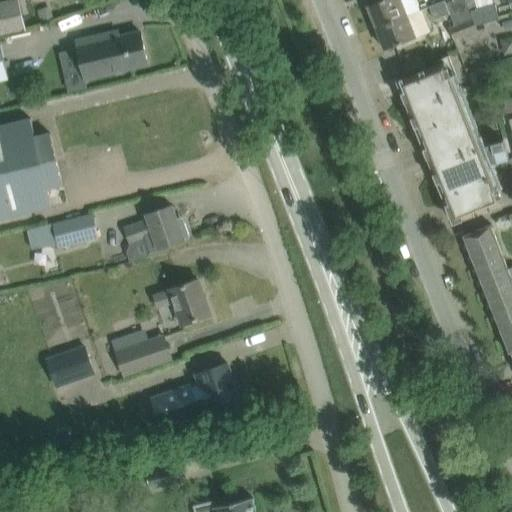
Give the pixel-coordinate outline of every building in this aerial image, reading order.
[(379,0),(367,5),(376,28),(406,15),(400,0),(379,0)] [(465,0),(452,0),(453,1),(445,4),(450,16),(445,18),(448,24),(453,22),(454,26),(449,28),(454,40),(477,31),(476,26),(465,0)] [(465,0),(476,26),(498,20),(494,5),(479,9),(474,0),(465,0)] [(18,1),(0,5),(0,35),(25,30),(18,1)] [(49,9),(38,13),(41,24),(52,20),(49,9)] [(406,15),(376,28),(385,50),(403,43),(415,38),(406,15)] [(75,41),(85,79),(148,63),(140,31),(110,39),(109,33),(75,41)] [(402,93),(408,108),(461,87),(449,55),(429,63),(431,68),(397,81),(402,93)] [(416,128),(419,135),(472,114),(461,87),(408,108),(415,128),(416,128)] [(505,101),(499,103),(502,114),(511,110),(509,100),(505,101)] [(472,114),(419,135),(453,223),(503,203),(498,190),(502,188),(492,164),(509,160),(504,140),(484,145),(472,114)] [(29,118),(0,125),(0,172),(55,159),(49,133),(34,137),(29,118)] [(122,151),(107,155),(111,172),(110,172),(108,173),(111,185),(127,182),(128,186),(167,177),(163,161),(166,160),(163,149),(160,150),(159,146),(123,155),(122,151)] [(46,187),(61,184),(55,159),(0,172),(0,218),(51,206),(46,187)] [(171,205),(152,212),(145,215),(147,220),(124,228),(130,244),(141,240),(145,252),(146,252),(147,255),(168,248),(167,245),(189,237),(184,222),(178,224),(171,205)] [(53,224),(58,248),(98,238),(92,215),(53,224)] [(511,354),(511,267),(508,269),(498,243),(490,224),(463,235),(509,353),(511,352),(511,354)] [(197,279),(178,286),(169,289),(169,290),(152,296),(156,307),(173,301),(181,325),(209,315),(197,279)] [(147,341),(116,352),(124,375),(155,364),(147,341)] [(85,346),(47,359),(56,386),(94,373),(85,346)] [(190,385),(155,397),(150,399),(160,428),(200,413),(200,412),(208,409),(210,415),(241,404),(226,363),(195,374),(199,383),(191,386),(190,385)] [(146,472),(149,488),(182,480),(178,464),(146,472)] [(253,497),(215,506),(213,500),(193,505),(194,511),(254,511),(251,499),(253,498),(253,497)]
